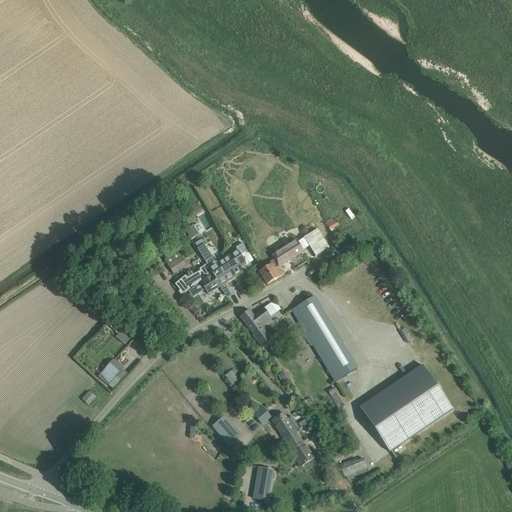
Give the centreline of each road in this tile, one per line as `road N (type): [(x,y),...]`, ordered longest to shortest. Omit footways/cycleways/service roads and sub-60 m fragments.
road 1 (residential): [(49,478),(119,393),(175,341),(332,256)]
road 2 (track): [(0,301),(211,161)]
